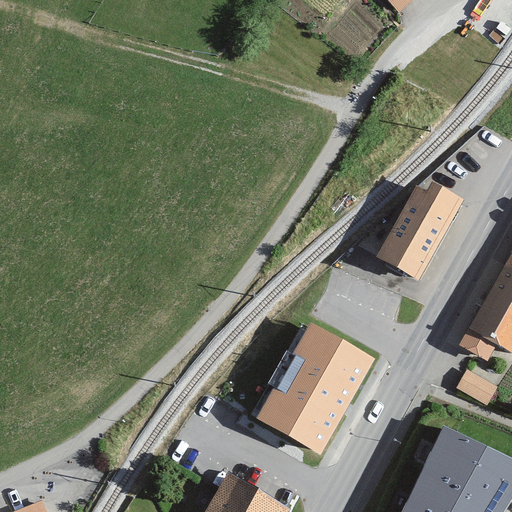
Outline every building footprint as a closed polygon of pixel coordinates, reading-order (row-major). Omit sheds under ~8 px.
[(390,0),(401,12),(413,0),(390,0)] [(418,279),(462,200),(432,184),(428,191),(418,185),(378,256),(418,279)] [(511,269),(496,261),(460,330),(507,355),(511,345),(511,269)] [(305,319),(251,414),(319,453),(373,358),(305,319)] [(470,364),(458,386),(488,402),(500,381),(470,364)] [(505,511),(511,499),(511,463),(445,429),(402,511),(505,511)] [(286,511),(288,509),(226,472),(201,511),(286,511)] [(48,511),(43,498),(11,511),(12,511),(48,511)]
